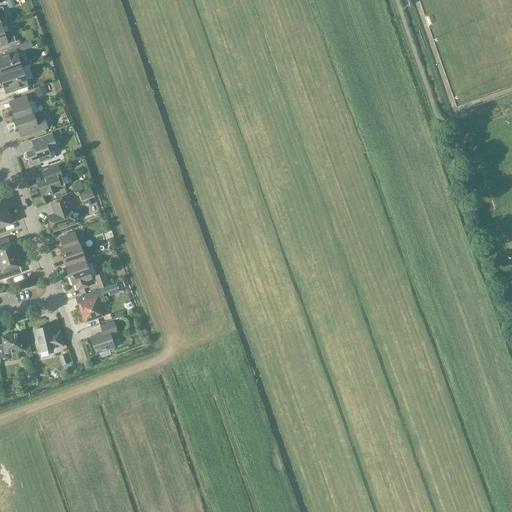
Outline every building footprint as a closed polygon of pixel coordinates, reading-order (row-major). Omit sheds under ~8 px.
[(4,33),(2,27),(0,27),(0,47),(15,42),(11,31),(4,33)] [(15,41),(17,48),(31,44),(29,37),(15,41)] [(0,56),(0,76),(22,69),(26,67),(22,56),(18,58),(15,51),(0,56)] [(28,87),(22,69),(0,76),(0,77),(6,94),(28,87)] [(44,87),(35,90),(38,97),(47,94),(44,87)] [(9,102),(15,120),(33,113),(37,112),(34,103),(32,101),(28,103),(26,96),(9,102)] [(33,113),(15,120),(21,137),(47,128),(44,118),(35,120),(33,113)] [(33,150),(25,153),(23,156),(24,159),(27,160),(29,159),(31,166),(51,159),(48,152),(57,149),(51,134),(31,141),(34,148),(33,150)] [(58,166),(46,170),(49,177),(44,179),(45,181),(37,183),(40,194),(45,192),(46,195),(55,192),(54,189),(64,185),(62,178),(58,166)] [(90,190),(79,194),(81,200),(92,197),(90,190)] [(65,199),(51,203),(55,215),(48,217),(53,231),(71,224),(67,211),(69,211),(65,199)] [(0,213),(0,234),(3,233),(1,228),(11,224),(7,211),(0,213)] [(62,246),(59,247),(65,266),(94,257),(92,252),(83,255),(78,241),(77,241),(74,233),(59,238),(62,246)] [(0,242),(0,259),(15,254),(11,243),(1,246),(0,242)] [(0,280),(12,277),(9,269),(19,266),(15,254),(0,259),(0,280)] [(86,280),(91,279),(86,265),(95,262),(94,257),(65,266),(72,285),(75,284),(77,291),(88,287),(86,280)] [(16,280),(23,277),(21,271),(13,274),(16,280)] [(108,286),(104,273),(94,276),(98,289),(108,286)] [(103,296),(103,295),(108,293),(109,295),(115,293),(112,285),(85,294),(87,301),(79,304),(85,322),(103,316),(97,298),(103,296)] [(102,333),(90,337),(94,349),(97,349),(99,353),(114,348),(110,335),(117,333),(113,322),(100,326),(102,333)] [(47,327),(33,330),(39,352),(53,349),(53,348),(62,346),(59,332),(49,334),(47,327)] [(0,344),(0,359),(5,358),(5,354),(24,351),(20,333),(1,337),(3,344),(0,344)] [(60,356),(62,365),(69,363),(66,354),(60,356)] [(8,396),(18,393),(16,387),(6,390),(8,396)]
